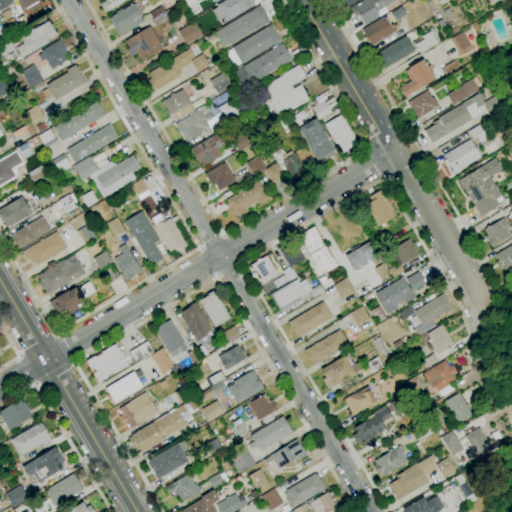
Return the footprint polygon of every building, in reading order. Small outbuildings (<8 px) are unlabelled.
[(0,10),(0,0),(10,0),(12,3),(0,10)] [(25,9),(19,0),(37,0),(38,1),(25,9)] [(125,0),(104,13),(99,5),(105,1),(104,0),(125,0)] [(223,0),(254,0),(252,1),(254,4),(225,22),(215,5),(223,0)] [(364,26),(357,15),(354,17),(349,9),(363,0),(395,0),(383,7),(386,11),(378,16),(378,17),(364,26)] [(118,36),(108,19),(111,18),(110,17),(116,14),(115,12),(121,9),(122,10),(131,5),(132,5),(135,3),(142,14),(138,16),(142,22),(118,36)] [(223,48),(214,33),(220,30),(220,29),(259,5),(268,21),(229,45),(229,44),(223,48)] [(395,22),(390,14),(401,7),(406,15),(395,22)] [(370,46),(367,41),(365,42),(362,38),(364,36),(360,30),(361,30),(383,17),(384,18),(386,17),(391,25),(392,24),(393,25),(396,23),(399,29),(370,46)] [(22,58),(15,48),(24,43),(20,36),(37,26),(38,27),(48,21),(56,36),(45,43),(46,44),(35,51),(34,50),(22,58)] [(177,30),(183,44),(200,36),(194,22),(177,30)] [(140,61),(136,53),(131,56),(127,50),(128,49),(124,42),(152,25),(164,47),(140,61)] [(234,68),(225,52),(271,25),(280,40),(234,68)] [(420,53),(414,44),(415,44),(423,39),(421,36),(431,30),(439,42),(420,53)] [(458,52),(449,39),(461,32),(469,45),(458,52)] [(384,69),(375,54),(376,54),(405,36),(414,51),(384,69)] [(3,56),(0,52),(0,43),(7,39),(13,49),(3,56)] [(51,70),(44,58),(41,61),(38,55),(41,53),(40,51),(58,40),(67,53),(63,55),(66,60),(51,70)] [(242,88),(233,73),(242,68),(242,67),(281,44),(290,60),(251,83),(242,88)] [(152,91),(146,81),(149,79),(146,74),(147,73),(189,49),(191,54),(194,52),(196,56),(188,61),(190,63),(179,70),(182,75),(157,90),(156,88),(152,91)] [(197,73),(190,61),(201,54),(208,66),(197,73)] [(405,98),(399,88),(404,85),(403,84),(406,82),(407,83),(411,80),(405,71),(422,60),(427,67),(430,65),(432,68),(428,71),(433,79),(405,98)] [(445,76),(440,69),(453,61),(457,68),(445,76)] [(29,88),(19,72),(32,64),(33,65),(42,80),(29,88)] [(54,100),(51,96),(46,99),(41,91),(47,88),(45,85),(66,72),(65,70),(74,65),(78,71),(79,71),(82,76),(81,77),(85,82),(54,100)] [(273,118),(263,102),(267,99),(261,88),(282,75),(281,75),(298,65),(305,78),(298,82),(308,100),(279,117),(278,115),(273,118)] [(217,95),(208,81),(222,73),(231,88),(217,95)] [(0,74),(8,89),(0,93),(0,74)] [(452,105),(446,95),(461,85),(471,79),(477,90),(452,105)] [(174,122),(170,116),(161,102),(169,97),(168,95),(173,92),(172,92),(177,88),(179,91),(181,90),(193,110),(174,122)] [(416,119),(407,102),(426,91),(430,98),(432,96),(438,106),(416,119)] [(430,143),(423,131),(433,125),(431,123),(438,119),(437,118),(455,108),(454,106),(462,101),(463,103),(466,101),(466,100),(477,93),(483,103),(493,96),(500,109),(488,116),(485,110),(448,133),(447,133),(430,143)] [(227,124),(216,108),(230,100),(240,116),(227,124)] [(318,120),(311,108),(323,101),(330,113),(318,120)] [(61,141),(53,128),(96,102),(104,115),(61,141)] [(32,126),(24,112),(34,106),(42,119),(32,126)] [(185,142),(174,124),(177,122),(177,121),(180,120),(190,115),(189,114),(192,113),(199,109),(202,115),(208,111),(214,121),(207,125),(209,128),(185,142)] [(342,154),(324,125),(340,115),(358,144),(342,154)] [(320,163),(318,160),(317,161),(298,129),(315,119),(333,150),(332,151),(334,155),(320,163)] [(74,163),(66,150),(109,124),(117,137),(74,163)] [(480,143),(475,135),(471,137),(468,132),(479,125),(487,138),(480,143)] [(44,148),(37,136),(48,129),(49,129),(55,142),(44,148)] [(238,151),(232,140),(247,131),(248,133),(253,130),(258,138),(251,143),(238,151)] [(201,167),(199,162),(197,163),(189,150),(189,149),(220,131),(227,143),(218,149),(220,152),(218,153),(220,156),(201,167)] [(272,184),(263,170),(276,163),(270,152),(271,152),(265,143),(266,142),(263,138),(266,136),(269,142),(273,139),(279,147),(278,148),(279,150),(280,150),(285,154),(290,151),(292,155),(294,153),(303,170),(290,177),(287,172),(284,174),(285,176),(272,184)] [(451,176),(442,161),(445,159),(443,155),(469,139),(480,157),(463,168),(464,168),(451,176)] [(0,186),(0,158),(15,150),(23,163),(15,168),(18,174),(15,175),(16,177),(0,186)] [(102,198),(89,175),(80,181),(72,167),(88,156),(91,160),(101,153),(104,159),(94,165),(97,170),(109,162),(115,165),(132,155),(139,168),(131,173),(135,179),(102,198)] [(59,174),(52,161),(63,154),(70,167),(59,174)] [(252,176),(245,163),(257,156),(265,169),(252,176)] [(480,216),(463,188),(462,189),(457,181),(494,158),(496,162),(498,162),(499,164),(499,166),(501,170),(489,177),(493,185),(495,185),(498,189),(497,192),(503,200),(498,203),(498,205),(480,216)] [(218,191),(214,184),(211,186),(204,174),(224,162),(235,181),(218,191)] [(30,183),(25,173),(37,167),(42,177),(30,183)] [(235,217),(225,200),(257,182),(256,180),(264,176),(268,184),(264,186),(270,197),(257,204),(256,203),(246,208),(247,210),(235,217)] [(137,197),(130,185),(140,179),(147,191),(137,197)] [(378,227),(365,205),(371,201),(368,197),(379,190),(395,216),(378,227)] [(86,207),(80,197),(91,191),(97,201),(86,207)] [(46,225),(39,211),(69,194),(69,195),(71,194),(78,205),(75,206),(76,208),(46,225)] [(114,211),(107,200),(113,196),(120,208),(114,211)] [(7,228),(3,220),(0,222),(0,209),(21,197),(31,214),(7,228)] [(19,250),(10,236),(41,216),(49,231),(19,250)] [(115,236),(107,223),(116,217),(116,218),(124,231),(115,236)] [(491,248),(490,246),(489,247),(487,243),(488,242),(485,238),(487,237),(486,235),(486,236),(483,232),(484,231),(484,230),(503,218),(509,228),(507,229),(511,235),(491,248)] [(169,252),(153,225),(164,219),(165,221),(169,219),(185,246),(177,251),(175,248),(169,252)] [(84,245),(76,232),(88,224),(96,238),(84,245)] [(149,265),(132,236),(144,229),(163,259),(155,264),(154,262),(149,265)] [(320,273),(299,238),(313,229),(334,264),(320,273)] [(35,266),(33,262),(31,264),(28,259),(25,260),(21,252),(40,242),(39,240),(42,239),(42,240),(56,232),(65,249),(54,256),(55,257),(52,258),(52,257),(35,266)] [(402,264),(395,254),(390,258),(387,253),(407,239),(417,254),(402,264)] [(289,267),(278,249),(292,240),(303,258),(289,267)] [(354,271),(345,256),(350,252),(349,250),(358,244),(359,247),(371,240),(380,255),(374,259),(374,260),(370,262),(368,258),(364,260),(366,264),(354,271)] [(122,254),(118,248),(124,244),(141,272),(126,281),(113,259),(122,254)] [(511,267),(504,272),(501,266),(498,268),(494,263),(497,261),(494,255),(511,244),(511,267)] [(111,263),(99,270),(92,259),(104,251),(111,263)] [(84,273),(47,295),(44,289),(42,290),(38,284),(40,283),(36,277),(73,255),(84,273)] [(261,285),(258,279),(260,278),(256,271),(253,272),(250,266),(256,262),(255,261),(259,259),(259,260),(266,256),(277,276),(261,285)] [(380,280),(374,269),(382,264),(388,275),(380,280)] [(393,278),(388,270),(398,264),(403,271),(393,278)] [(108,283),(101,272),(111,266),(118,277),(108,283)] [(281,271),(288,267),(290,269),(291,268),(296,276),(294,277),(294,278),(288,281),(281,271)] [(413,291),(405,279),(416,272),(424,284),(413,291)] [(287,282),(275,288),(271,281),(283,275),(287,282)] [(387,314),(374,294),(401,277),(414,298),(404,304),(402,301),(395,305),(397,308),(387,314)] [(341,300),(332,286),(345,278),(354,291),(341,300)] [(289,281),(290,283),(296,280),(298,283),(304,279),(311,289),(319,285),(323,291),(312,298),(309,292),(299,298),(300,299),(279,312),(269,294),(276,290),(289,281)] [(67,316),(64,312),(57,316),(48,303),(54,299),(54,300),(67,291),(68,292),(74,288),(75,289),(77,288),(78,288),(88,282),(94,291),(83,298),(83,299),(80,301),(83,306),(78,309),(67,316)] [(214,328),(199,301),(209,295),(208,293),(214,290),(230,319),(214,328)] [(413,312),(442,294),(451,309),(442,315),(442,314),(421,326),(413,312)] [(297,338),(288,324),(287,323),(322,301),(331,317),(321,323),(323,326),(309,334),(307,332),(297,338)] [(195,342),(179,314),(187,309),(186,307),(195,302),(210,330),(205,333),(206,335),(195,342)] [(357,326),(349,313),(361,306),(369,318),(357,326)] [(168,354),(153,329),(169,320),(184,345),(183,345),(186,349),(171,358),(168,354)] [(439,353),(434,346),(432,348),(430,344),(432,343),(427,335),(442,325),(453,344),(439,353)] [(227,343),(222,333),(233,326),(238,336),(227,343)] [(312,366),(303,351),(304,351),(314,345),(314,344),(316,342),(316,343),(327,337),(326,336),(329,334),(330,336),(339,330),(348,345),(339,351),(341,353),(323,364),(321,361),(312,366)] [(135,363),(128,352),(146,341),(152,352),(135,363)] [(200,358),(195,349),(202,344),(208,354),(200,358)] [(98,382),(93,374),(91,370),(85,362),(88,360),(88,359),(91,358),(94,356),(95,357),(101,353),(114,345),(118,352),(120,351),(124,357),(123,357),(127,365),(125,366),(113,374),(113,373),(106,377),(107,378),(104,380),(101,382),(100,381),(98,382)] [(226,370),(217,357),(237,345),(239,349),(241,348),(244,352),(242,353),(245,359),(226,370)] [(161,373),(150,356),(161,348),(161,349),(172,366),(161,373)] [(191,364),(186,354),(194,349),(199,359),(191,364)] [(425,369),(421,361),(433,354),(437,362),(425,369)] [(327,389),(321,380),(322,379),(320,376),(323,374),(320,370),(344,356),(344,357),(346,355),(351,363),(353,362),(354,364),(357,363),(360,369),(354,373),(354,374),(333,386),(327,389)] [(372,374),(365,364),(365,363),(376,357),(383,367),(372,374)] [(439,398),(436,393),(433,395),(421,373),(444,360),(448,367),(451,365),(455,373),(451,375),(454,381),(449,384),(453,391),(439,398)] [(236,404),(227,388),(233,384),(232,383),(252,371),(257,380),(262,389),(243,401),(242,400),(236,404)] [(114,404),(111,399),(109,400),(105,395),(108,393),(105,389),(133,372),(142,387),(114,404)] [(209,387),(205,380),(207,378),(208,379),(220,372),(225,379),(222,380),(221,379),(209,387)] [(413,394),(406,381),(418,374),(425,386),(413,394)] [(220,381),(225,389),(202,403),(198,395),(220,381)] [(180,404),(174,392),(175,392),(184,386),(191,397),(180,404)] [(352,415),(343,400),(358,391),(366,386),(371,395),(372,394),(376,401),(372,403),(372,404),(355,414),(355,413),(352,415)] [(130,429),(118,409),(145,393),(157,413),(130,429)] [(457,425),(443,402),(458,393),(465,405),(466,404),(469,408),(467,409),(471,416),(457,425)] [(261,427),(247,405),(262,395),(267,402),(271,400),(277,409),(273,412),(276,417),(261,427)] [(8,431),(0,417),(0,411),(7,407),(4,402),(9,399),(12,404),(22,399),(32,416),(8,431)] [(192,412),(187,403),(191,400),(197,409),(192,412)] [(208,422),(200,410),(216,400),(224,413),(208,422)] [(436,428),(425,407),(433,402),(443,421),(442,422),(443,424),(436,428)] [(137,454),(133,447),(133,448),(127,438),(131,436),(130,436),(151,423),(151,422),(175,408),(176,409),(182,405),(186,411),(187,410),(191,416),(183,421),(185,425),(165,437),(164,435),(161,437),(163,440),(140,453),(139,452),(137,454)] [(365,446),(364,444),(363,445),(362,444),(360,441),(356,444),(351,436),(356,433),(353,428),(373,416),(372,413),(384,406),(390,417),(381,422),(385,430),(380,432),(381,433),(378,435),(377,434),(374,436),(376,439),(371,442),(365,446)] [(260,452),(256,446),(250,450),(247,445),(252,441),(249,436),(250,436),(281,416),(291,433),(260,452)] [(20,456),(10,440),(40,422),(42,425),(43,425),(46,431),(51,440),(44,445),(43,443),(20,456)] [(238,440),(232,430),(242,424),(248,434),(238,440)] [(469,464),(463,454),(471,450),(464,437),(464,436),(479,428),(486,440),(488,439),(491,444),(489,445),(492,450),(469,464)] [(451,456),(440,438),(451,431),(462,449),(451,456)] [(209,456),(202,446),(204,445),(215,438),(221,448),(209,456)] [(278,469),(274,463),(268,466),(264,459),(295,440),(304,455),(294,461),(293,460),(278,469)] [(158,479),(147,461),(176,443),(177,444),(182,441),(187,449),(181,452),(187,462),(158,479)] [(383,477),(381,474),(378,476),(372,466),(375,465),(373,461),(399,445),(404,454),(403,454),(407,462),(383,477)] [(38,483),(33,474),(28,477),(22,467),(54,447),(64,462),(60,464),(61,465),(62,467),(61,470),(58,472),(57,471),(38,483)] [(237,475),(230,461),(233,460),(230,455),(245,447),(254,464),(237,475)] [(397,501),(388,485),(396,480),(394,477),(402,472),(402,471),(416,463),(416,464),(431,456),(434,461),(430,464),(434,470),(429,472),(430,474),(426,476),(426,475),(423,476),(427,483),(414,491),(414,490),(397,501)] [(443,478),(434,465),(446,458),(454,471),(443,478)] [(248,476),(259,469),(270,488),(263,492),(260,487),(255,489),(248,476)] [(56,506),(55,504),(53,505),(45,492),(48,490),(47,489),(73,473),(83,490),(56,506)] [(182,502),(177,495),(175,496),(173,493),(168,495),(164,488),(164,487),(188,473),(193,481),(192,482),(194,485),(195,484),(200,491),(182,502)] [(290,509),(284,499),(286,499),(283,494),(285,493),(284,491),(313,474),(314,475),(316,473),(325,488),(290,509)] [(468,504),(453,478),(460,474),(475,499),(468,504)] [(11,509),(3,495),(19,485),(27,499),(11,509)] [(269,511),(260,496),(273,488),(282,503),(269,511)] [(180,511),(201,500),(199,497),(210,491),(216,502),(209,506),(212,511),(180,511)] [(314,511),(309,503),(327,493),(330,491),(337,502),(335,503),(340,511),(338,511),(314,511)] [(215,504),(218,511),(230,511),(246,505),(239,492),(215,504)] [(403,511),(402,509),(422,497),(425,502),(433,497),(433,498),(436,496),(443,508),(440,510),(441,510),(438,511),(403,511)] [(64,511),(68,510),(82,502),(85,507),(89,504),(93,511),(64,511)]
